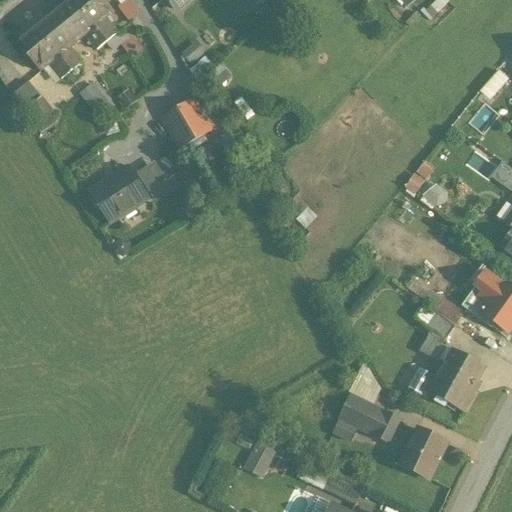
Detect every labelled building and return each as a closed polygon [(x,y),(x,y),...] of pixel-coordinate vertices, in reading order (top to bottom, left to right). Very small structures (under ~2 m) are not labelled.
[(102,0),(73,0),(17,45),(17,44),(16,45),(40,73),(41,73),(40,72),(48,66),(61,80),(82,64),(69,49),(84,36),(97,51),(117,35),(105,20),(113,13),(102,0)] [(188,0),(166,0),(175,11),(188,0)] [(262,0),(246,0),(253,8),(262,0)] [(499,73),(483,91),(492,99),(508,81),(499,73)] [(95,82),(81,93),(95,112),(110,102),(95,82)] [(50,111),(27,84),(11,98),(22,114),(24,112),(33,124),(50,111)] [(92,110),(82,97),(73,103),(83,117),(92,110)] [(192,104),(164,120),(178,146),(206,130),(192,104)] [(156,160),(140,171),(159,201),(176,191),(156,160)] [(511,171),(502,164),(492,178),(502,186),(505,181),(510,181),(511,178),(511,171)] [(128,170),(91,195),(109,224),(122,215),(124,217),(134,210),(133,208),(147,199),(128,170)] [(413,177),(405,188),(413,194),(421,183),(413,177)] [(511,178),(510,181),(505,181),(502,186),(511,193),(511,178)] [(511,196),(496,218),(511,229),(511,196)] [(511,234),(502,249),(511,256),(511,234)] [(331,286),(325,295),(334,302),(341,293),(331,286)] [(482,314),(482,315),(507,334),(511,327),(511,293),(502,287),(492,300),(482,314)] [(444,302),(431,292),(422,304),(435,313),(444,302)] [(481,292),(470,306),(482,314),(492,300),(481,292)] [(464,315),(445,301),(444,302),(435,313),(455,327),(464,315)] [(434,316),(422,307),(414,319),(425,327),(434,316)] [(455,327),(435,313),(434,316),(425,327),(445,341),(455,327)] [(453,352),(438,380),(434,378),(426,392),(430,394),(430,395),(464,412),(473,397),(469,395),(484,368),(453,352)] [(385,414),(351,398),(340,420),(358,429),(374,437),(385,414)] [(400,422),(385,414),(374,437),(389,444),(400,422)] [(358,429),(340,420),(333,435),(351,444),(358,429)] [(446,445),(417,431),(400,467),(429,481),(446,445)] [(258,438),(246,469),(267,477),(279,446),(258,438)] [(363,491),(330,475),(322,491),(355,507),(363,491)]
